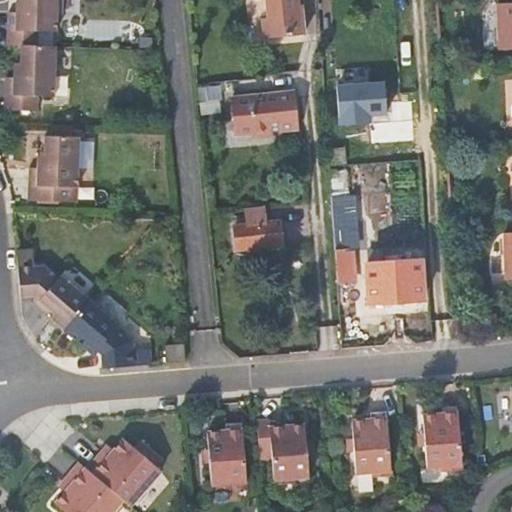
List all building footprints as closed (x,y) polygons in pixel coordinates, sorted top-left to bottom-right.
[(59,0),(25,0),(25,7),(20,7),(11,6),(10,40),(23,41),(42,41),(42,28),(58,28),(59,0)] [(295,3),(294,0),(262,0),(264,17),(260,17),(262,37),(303,33),(300,8),(300,7),(300,6),(299,5),(299,4),(298,4),(297,3),(296,3),(295,3)] [(57,44),(57,42),(42,41),(23,41),(22,59),(22,74),(17,74),(8,74),(8,83),(56,84),(57,66),(57,44)] [(387,110),(385,80),(337,83),(340,122),(370,119),(370,111),(387,110)] [(56,91),(56,84),(8,83),(7,106),(40,106),(40,91),(56,91)] [(239,133),(255,132),(273,130),(273,134),(285,133),(285,129),(300,127),(296,89),(235,95),(239,133)] [(81,160),(81,138),(81,135),(48,134),(48,152),(47,165),(43,165),(32,165),(31,198),(64,199),(64,183),(80,183),(81,160)] [(278,221),(265,222),(263,208),(246,210),(247,224),(233,227),(236,249),(250,247),(251,255),(261,253),(260,245),(281,242),(278,221)] [(511,277),(511,231),(503,232),(504,277),(511,277)] [(352,246),(335,247),(338,280),(355,279),(352,246)] [(35,248),(19,248),(22,296),(38,296),(41,298),(55,309),(57,312),(53,318),(66,329),(94,296),(65,272),(62,275),(47,262),(37,262),(35,248)] [(420,255),(367,259),(371,302),(424,298),(420,255)] [(122,321),(94,296),(66,329),(78,339),(84,334),(89,339),(100,349),(104,351),(104,366),(153,362),(151,345),(134,346),(132,334),(120,325),(122,321)] [(55,309),(41,298),(38,303),(50,314),(55,309)] [(100,349),(89,339),(86,344),(96,352),(100,349)] [(167,343),(169,360),(188,359),(186,342),(167,343)] [(423,412),(426,438),(427,451),(428,463),(442,462),(443,466),(463,465),(457,402),(443,403),(444,410),(423,412)] [(351,417),(353,439),(354,452),(356,468),(370,468),(371,473),(391,471),(385,408),(370,409),(370,416),(351,417)] [(307,456),(305,444),(303,422),(285,423),(284,416),(269,417),(257,418),(259,446),(272,445),(275,480),(295,479),(295,474),(308,473),(307,456)] [(208,430),(209,452),(210,464),(211,481),(226,480),(227,484),(247,482),(240,420),(226,421),(227,428),(208,430)] [(111,453),(106,450),(90,469),(120,494),(130,503),(160,468),(157,465),(163,456),(141,437),(133,446),(124,437),(116,446),(111,453)] [(419,451),(427,451),(426,438),(418,439),(419,451)] [(112,443),(106,450),(111,453),(116,446),(112,443)] [(313,443),(305,444),(307,456),(314,456),(313,443)] [(202,465),(210,464),(209,452),(201,453),(202,465)] [(66,480),(62,485),(52,497),(70,511),(104,511),(120,494),(90,469),(78,459),(63,477),(66,480)] [(58,482),(62,485),(66,480),(63,477),(58,482)]
